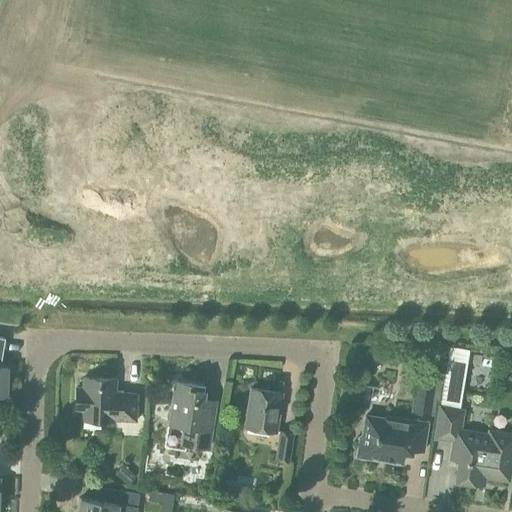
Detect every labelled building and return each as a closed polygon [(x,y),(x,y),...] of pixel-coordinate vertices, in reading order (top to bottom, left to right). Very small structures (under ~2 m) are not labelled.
[(9,367),(1,367),(6,337),(0,336),(0,396),(7,397),(9,367)] [(496,388),(511,389),(511,351),(500,351),(499,366),(498,366),(496,388)] [(417,376),(412,410),(435,413),(438,397),(440,398),(443,380),(417,376)] [(116,392),(117,379),(84,377),(84,387),(77,387),(76,411),(83,412),(83,416),(101,416),(101,420),(115,421),(115,420),(136,421),(138,393),(116,392)] [(206,386),(176,381),(170,423),(185,425),(182,444),(209,448),(213,421),(201,419),(206,386)] [(276,432),(282,393),(252,388),(246,427),(276,432)] [(460,459),(456,480),(484,484),(485,476),(509,480),(511,458),(511,434),(490,431),(490,435),(460,430),(463,410),(441,407),(437,437),(454,440),(453,451),(454,451),(456,451),(460,457),(460,459)] [(405,448),(424,451),(429,422),(403,418),(402,427),(387,424),(384,421),(367,418),(368,416),(367,415),(363,435),(361,436),(358,456),(402,463),(405,448)] [(294,434),(280,432),(276,459),(289,461),(294,434)] [(81,498),(78,511),(135,511),(138,492),(112,489),(110,502),(81,498)]
